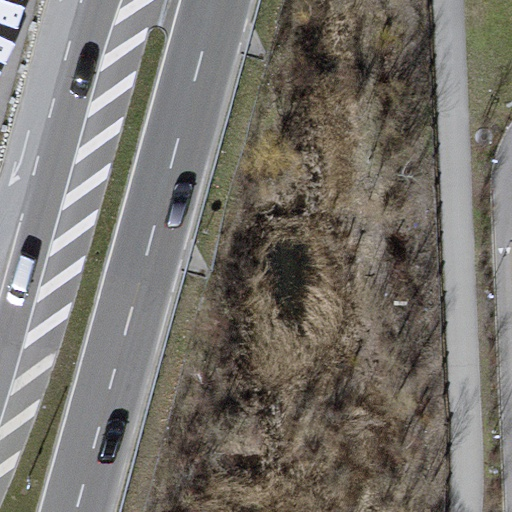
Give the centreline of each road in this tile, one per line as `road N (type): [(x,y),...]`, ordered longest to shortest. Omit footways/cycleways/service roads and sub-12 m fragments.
road 1 (primary): [(73,511),(214,0)]
road 2 (primary): [(98,0),(0,355)]
